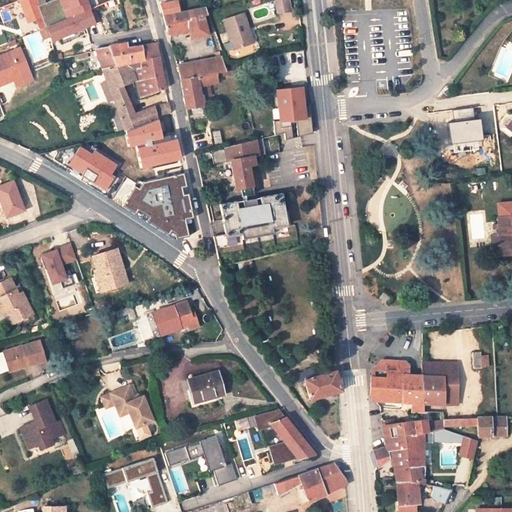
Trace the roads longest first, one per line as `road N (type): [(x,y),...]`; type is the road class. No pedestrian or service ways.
road 1 (residential): [(211,276),(152,0)]
road 2 (residential): [(0,149),(211,276)]
road 3 (tertiary): [(346,321),(324,109)]
road 4 (residential): [(346,321),(511,306)]
road 5 (residential): [(358,454),(323,444),(248,348)]
road 6 (residential): [(248,348),(104,356)]
road 7 (tertiary): [(358,454),(346,321)]
road 8 (residential): [(324,109),(417,98),(434,78)]
